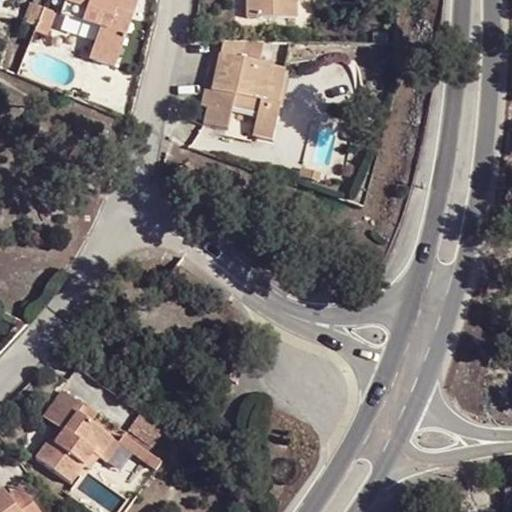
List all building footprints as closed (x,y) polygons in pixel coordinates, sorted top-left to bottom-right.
[(86,12),(81,23),(99,31),(87,62),(113,72),(139,7),(121,0),(65,0),(64,4),(86,12)] [(246,0),(246,19),(294,19),(294,0),(246,0)] [(22,22),(35,28),(42,9),(29,4),(22,22)] [(59,15),(81,23),(86,12),(64,4),(59,15)] [(243,60),(247,44),(223,44),(221,56),(219,55),(215,72),(207,109),(202,126),(227,132),(251,137),(251,139),(270,143),(278,108),(275,108),(284,70),(243,60)] [(350,101),(342,65),(322,70),(330,106),(350,101)] [(199,108),(207,109),(215,72),(208,70),(199,108)] [(290,71),(284,70),(275,108),(278,108),(282,109),(290,71)] [(249,143),(251,139),(251,137),(227,132),(225,137),(249,143)] [(194,181),(187,164),(173,171),(180,186),(194,181)] [(298,177),(315,182),(318,176),(310,174),(310,172),(301,169),(298,177)] [(236,384),(244,366),(235,363),(227,381),(236,384)] [(94,453),(106,436),(78,415),(82,407),(62,392),(44,417),(58,427),(64,431),(55,444),(50,439),(36,459),(71,485),(83,468),(94,453)] [(58,427),(50,439),(55,444),(64,431),(58,427)] [(116,443),(106,436),(94,453),(99,457),(102,460),(116,443)] [(124,437),(118,445),(151,468),(156,460),(124,437)] [(99,457),(94,453),(83,468),(88,471),(99,457)] [(21,487),(6,497),(13,506),(26,495),(21,487)] [(13,506),(6,497),(2,491),(0,492),(0,511),(38,511),(26,495),(13,506)]
